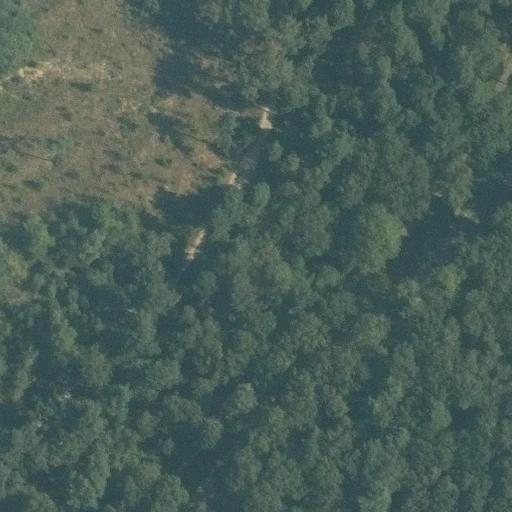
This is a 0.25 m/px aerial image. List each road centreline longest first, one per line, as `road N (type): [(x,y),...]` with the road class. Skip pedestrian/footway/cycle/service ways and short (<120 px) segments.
road 1 (track): [(0,465),(114,334),(180,285),(242,195),(293,75),(290,0)]
road 2 (secondary): [(198,511),(284,402),(386,325),(476,239),(511,185)]
